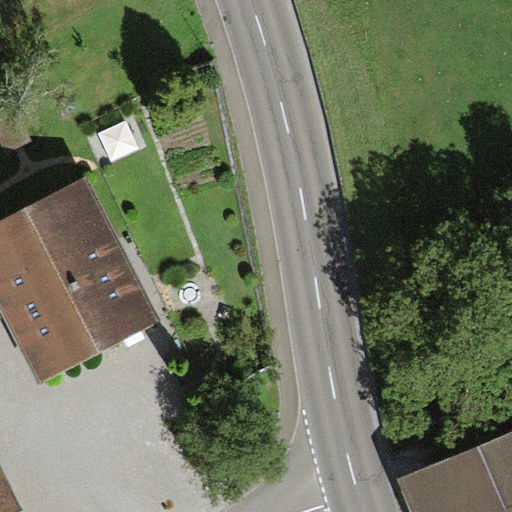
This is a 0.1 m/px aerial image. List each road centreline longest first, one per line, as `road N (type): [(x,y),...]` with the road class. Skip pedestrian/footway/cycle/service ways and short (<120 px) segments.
road 1 (tertiary): [(251,0),(288,115),(355,492)]
road 2 (track): [(511,422),(355,492)]
